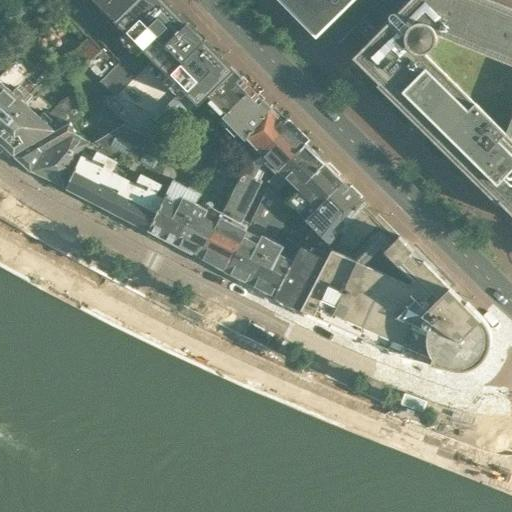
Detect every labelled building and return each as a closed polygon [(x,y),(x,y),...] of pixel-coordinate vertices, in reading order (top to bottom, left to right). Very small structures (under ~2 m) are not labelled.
[(51,0),(88,37),(102,51),(85,66),(70,80),(74,92),(81,110),(111,92),(112,93),(142,109),(177,127),(198,106),(205,99),(234,71),(163,0),(51,0)] [(280,0),(316,36),(353,0),(280,0)] [(411,0),(378,34),(363,19),(355,27),(370,42),(354,58),(511,213),(511,8),(491,0),(411,0)] [(70,80),(85,66),(102,51),(88,37),(63,63),(70,80)] [(13,62),(0,77),(0,133),(35,93),(58,66),(45,54),(35,66),(21,54),(13,62)] [(205,99),(223,117),(251,89),(234,71),(205,99)] [(247,139),(270,108),(251,89),(223,117),(245,141),(247,139)] [(0,133),(0,142),(15,155),(70,122),(73,120),(73,121),(83,115),(74,92),(71,93),(68,95),(65,97),(62,99),(60,101),(47,115),(45,113),(50,107),(35,93),(0,133)] [(90,106),(98,117),(106,112),(99,100),(90,106)] [(251,150),(257,156),(289,127),(271,109),(270,108),(247,139),(254,146),(251,150)] [(66,187),(148,230),(171,187),(170,186),(156,179),(181,129),(177,127),(142,109),(130,120),(92,143),(90,142),(66,187)] [(70,122),(15,155),(31,170),(42,151),(74,133),(76,132),(70,122)] [(278,171),(307,144),(289,127),(257,156),(247,166),(260,178),(268,161),(278,171)] [(66,187),(90,142),(74,133),(42,151),(31,170),(32,170),(34,171),(66,187)] [(307,144),(278,171),(267,181),(276,191),(288,180),(297,189),(325,163),(307,144)] [(342,181),(326,164),(325,163),(297,189),(286,200),(305,219),(342,181)] [(262,181),(260,178),(247,166),(245,167),(222,212),(200,257),(225,270),(246,229),(238,225),(262,181)] [(148,230),(175,245),(196,203),(201,193),(173,179),(170,186),(171,187),(148,230)] [(327,219),(339,232),(361,204),(363,202),(342,181),(305,219),(315,230),(327,219)] [(225,270),(251,283),(274,241),(289,209),(268,186),(251,220),(265,228),(261,234),(262,234),(261,237),(246,229),(225,270)] [(199,257),(200,257),(222,212),(208,205),(207,208),(196,203),(175,245),(199,257)] [(467,305),(450,287),(424,261),(420,265),(410,254),(414,251),(399,236),(396,239),(366,209),(369,207),(368,206),(365,208),(361,204),(339,232),(318,273),(300,309),(389,348),(389,347),(401,352),(399,356),(452,369),(455,370),(457,370),(460,370),(463,370),(465,370),(468,369),(471,368),(473,367),(475,366),(478,365),(480,363),(482,361),(484,359),(485,357),(487,355),(488,353),(489,350),(490,348),(491,345),(491,342),(491,340),(491,337),(491,334),(490,331),(490,329),(489,326),(488,324),(486,322),(485,319),(483,317),(469,304),(467,305)] [(251,283),(275,296),(293,261),(301,245),(310,230),(297,218),(287,238),(286,238),(283,245),(274,241),(251,283)] [(275,296),(300,309),(318,273),(311,270),(319,254),(301,245),(293,261),(275,296)] [(0,321),(23,334),(38,324),(43,312),(43,296),(0,273),(0,321)]
